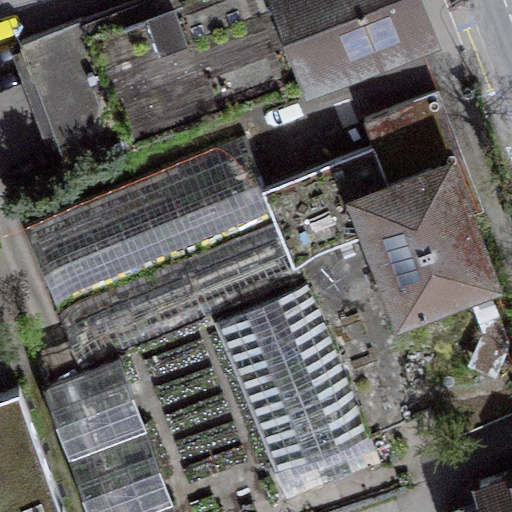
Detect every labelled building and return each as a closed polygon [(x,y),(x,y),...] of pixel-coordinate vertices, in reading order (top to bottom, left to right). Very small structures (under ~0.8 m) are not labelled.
[(143,0),(20,41),(60,162),(300,82),(272,0),(143,0)] [(414,0),(272,0),(300,82),(428,40),(414,0)] [(371,143),(267,182),(296,260),(361,236),(391,318),(502,277),(436,99),(365,126),(371,143)] [(251,147),(30,232),(55,295),(276,211),(251,147)] [(281,227),(61,309),(78,352),(297,270),(281,227)] [(398,474),(316,293),(61,380),(107,511),(321,511),(318,501),(398,474)] [(0,383),(0,511),(61,511),(12,379),(0,383)] [(511,511),(511,462),(468,476),(479,511),(511,511)]
